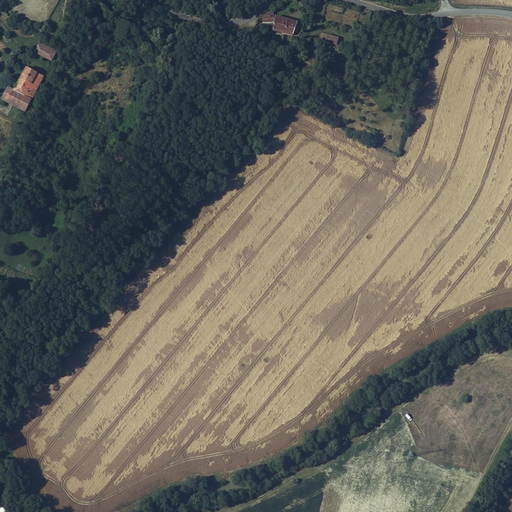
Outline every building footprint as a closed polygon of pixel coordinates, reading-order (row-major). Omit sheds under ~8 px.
[(267,13),(267,16),(262,16),(262,22),(274,22),(273,13),(267,13)] [(297,22),(276,17),(272,30),(293,35),(297,22)] [(336,46),(336,47),(339,48),(341,40),(338,39),(338,38),(326,35),(324,42),(336,46)] [(41,41),(39,45),(55,53),(57,49),(41,41)] [(51,60),(55,53),(39,45),(35,52),(51,60)] [(26,112),(43,76),(27,67),(14,91),(25,96),(18,108),(26,112)] [(18,108),(25,96),(14,91),(8,87),(2,99),(18,108)] [(333,101),(331,109),(334,110),(338,98),(334,97),(333,98),(328,96),(327,99),(333,101)]
